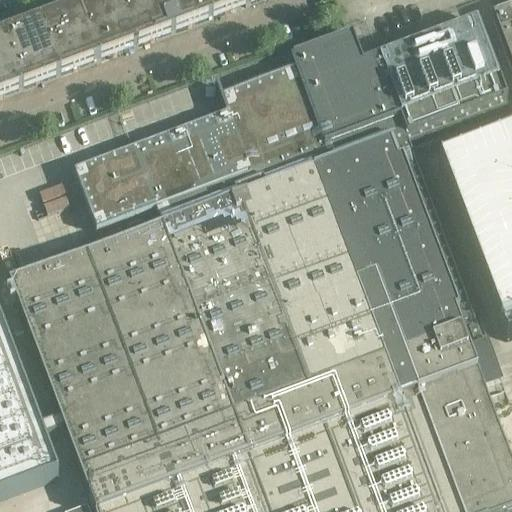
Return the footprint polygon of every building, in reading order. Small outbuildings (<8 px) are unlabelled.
[(137,47),(119,0),(102,0),(79,9),(99,62),(137,47)] [(175,33),(162,0),(119,0),(137,47),(175,33)] [(212,19),(204,0),(162,0),(175,33),(212,19)] [(204,0),(212,19),(263,0),(204,0)] [(99,62),(79,9),(40,23),(60,76),(99,62)] [(511,12),(451,35),(480,111),(511,99),(511,12)] [(60,76),(40,23),(3,37),(23,90),(60,76)] [(300,91),(330,167),(331,166),(390,145),(414,136),(417,144),(459,128),(483,119),(480,111),(451,35),(393,57),(362,68),(300,91)] [(0,98),(23,90),(3,37),(0,38),(0,98)] [(351,39),(290,62),(293,68),(292,69),(300,91),(362,68),(351,39)] [(217,89),(215,90),(226,119),(254,195),(330,167),(300,91),(292,69),(220,95),(217,89)] [(226,119),(133,154),(155,213),(161,230),(254,195),(226,119)] [(511,335),(511,132),(434,162),(501,340),(511,335)] [(390,145),(331,166),(404,358),(462,337),(390,145)] [(133,154),(74,176),(95,234),(155,213),(133,154)] [(254,195),(161,230),(233,422),(404,358),(331,166),(330,167),(254,195)] [(81,480),(233,422),(161,230),(9,287),(60,424),(64,435),(81,480)] [(39,432),(0,327),(0,502),(58,481),(43,443),(64,435),(60,424),(39,432)] [(462,337),(404,358),(418,396),(476,374),(462,337)] [(404,358),(233,422),(247,460),(418,396),(404,358)] [(511,470),(476,374),(418,396),(461,511),(509,511),(511,511),(511,470)] [(247,460),(266,511),(461,511),(418,396),(247,460)] [(87,494),(93,511),(108,511),(247,460),(233,422),(81,480),(87,494)] [(266,511),(247,460),(108,511),(266,511)]
